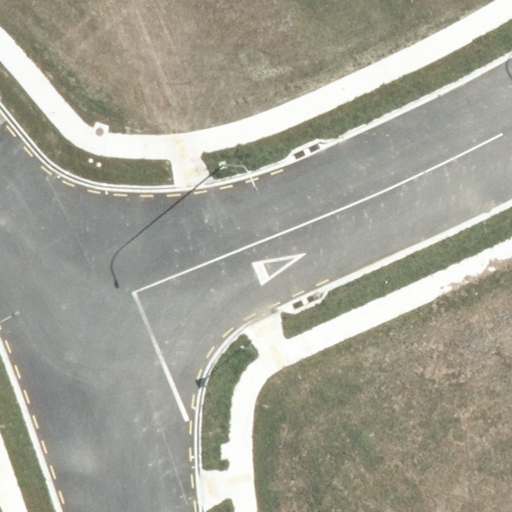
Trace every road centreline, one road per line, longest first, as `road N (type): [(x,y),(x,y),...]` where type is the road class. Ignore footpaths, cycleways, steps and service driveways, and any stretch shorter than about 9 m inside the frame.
road 1 (unclassified): [(511,120),(47,318)]
road 2 (unclassified): [(47,318),(124,511)]
